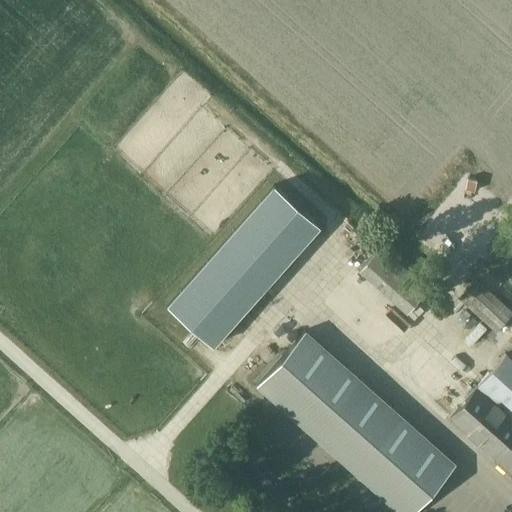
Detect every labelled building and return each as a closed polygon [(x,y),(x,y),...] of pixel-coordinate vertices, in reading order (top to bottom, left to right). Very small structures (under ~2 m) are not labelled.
[(166,304),(212,345),(319,225),(273,184),(166,304)] [(380,245),(358,270),(406,313),(428,288),(380,245)] [(511,311),(474,277),(464,287),(457,296),(495,331),(511,311)] [(305,331),(303,332),(257,384),(399,511),(411,511),(454,464),(305,331)] [(511,360),(505,354),(476,387),(449,417),(511,473),(511,360)]
